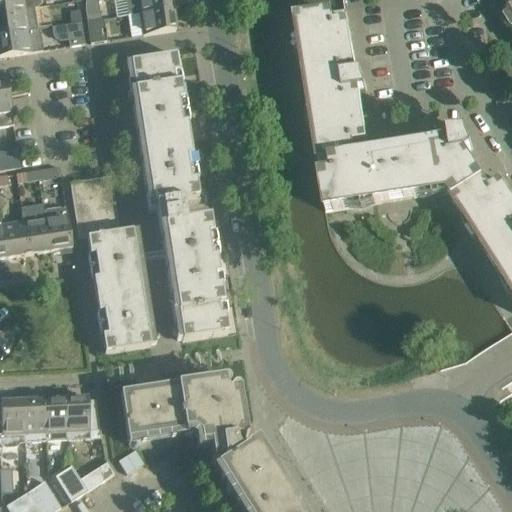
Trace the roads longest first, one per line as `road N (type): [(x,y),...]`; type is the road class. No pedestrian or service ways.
road 1 (unclassified): [(457,410),(419,402),(345,414),(317,407),(282,381),(270,352),(216,0)]
road 2 (residential): [(471,91),(408,106),(392,10),(442,1)]
